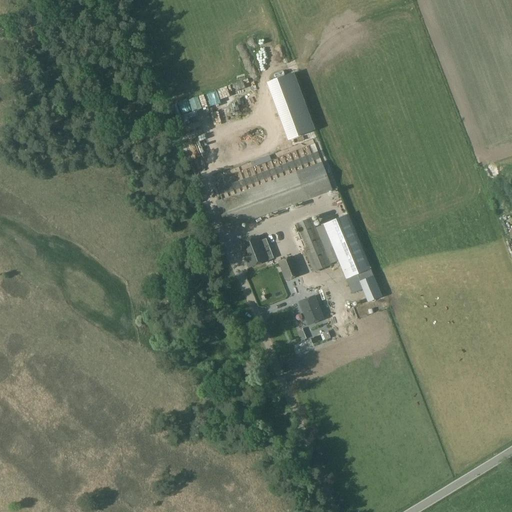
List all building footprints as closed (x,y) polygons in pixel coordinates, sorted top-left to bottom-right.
[(293,72),(266,82),(288,140),(315,130),(293,72)] [(223,101),(252,91),(248,79),(219,89),(223,101)] [(180,101),(183,116),(190,115),(187,99),(180,101)] [(235,121),(241,118),(243,122),(252,119),(248,109),(215,122),(220,133),(237,126),(235,121)] [(217,132),(208,136),(211,147),(218,144),(217,140),(220,139),(217,132)] [(199,156),(194,158),(198,169),(204,168),(199,156)] [(322,162),(221,200),(222,201),(227,214),(232,228),(332,191),(322,162)] [(227,214),(222,201),(215,203),(221,216),(227,214)] [(227,214),(221,216),(225,228),(229,229),(232,228),(227,214)] [(348,216),(323,226),(345,280),(346,280),(370,270),(348,216)] [(324,252),(310,218),(293,225),(312,272),(330,265),(324,252)] [(279,229),(269,233),(275,253),(286,250),(279,229)] [(257,237),(239,244),(249,268),(273,258),(265,240),(259,242),(257,237)] [(291,257),(279,262),(286,281),(298,276),(291,257)] [(373,277),(361,282),(364,289),(370,302),(381,298),(373,277)] [(299,303),(308,326),(323,320),(314,297),(299,303)]
